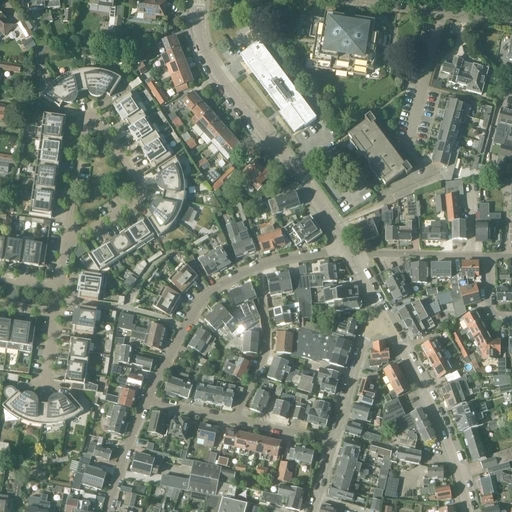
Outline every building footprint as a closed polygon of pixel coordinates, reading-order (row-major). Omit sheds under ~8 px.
[(27,0),(29,11),(46,9),(45,0),(20,0),(21,0),(25,0),(27,0)] [(45,0),(46,9),(60,7),(59,0),(45,0)] [(119,44),(123,17),(116,16),(116,5),(114,5),(114,0),(91,0),(91,4),(112,8),(110,17),(111,17),(110,22),(115,22),(111,43),(119,44)] [(165,17),(167,2),(152,0),(140,0),(140,2),(139,2),(138,9),(139,9),(138,13),(145,14),(145,18),(156,20),(157,16),(165,17)] [(72,10),(64,10),(64,22),(71,23),(72,10)] [(15,25),(0,12),(0,31),(5,36),(15,25)] [(347,23),(345,31),(343,31),(345,17),(326,14),(325,20),(313,18),(310,37),(316,38),(312,61),(318,62),(317,68),(367,76),(368,70),(374,71),(377,47),(383,48),(386,29),(374,27),(375,22),(356,19),(354,32),(351,32),(352,24),(352,23),(352,22),(351,22),(350,21),(349,21),(348,22),(347,22),(347,23)] [(29,17),(24,20),(31,30),(36,27),(29,17)] [(31,30),(24,20),(17,24),(23,34),(21,35),(25,40),(32,35),(30,31),(31,30)] [(167,53),(180,48),(176,36),(162,41),(167,53)] [(35,45),(31,39),(24,43),(28,50),(35,45)] [(316,119),(259,42),(241,56),(283,113),(281,115),(295,133),(304,126),(305,127),(316,119)] [(171,64),(185,59),(180,48),(167,53),(171,64)] [(171,78),(189,70),(185,59),(171,64),(167,66),(171,78)] [(481,95),(488,69),(471,64),(471,66),(464,65),(465,63),(462,63),(463,61),(455,59),(453,67),(445,65),(443,72),(451,74),(449,82),(468,87),(467,91),(481,95)] [(1,63),(0,67),(0,70),(20,73),(21,66),(1,63)] [(145,67),(139,71),(142,75),(148,71),(145,67)] [(83,92),(78,69),(78,71),(77,72),(70,74),(66,76),(60,79),(58,80),(57,78),(57,79),(74,102),(75,101),(75,100),(76,99),(76,98),(76,97),(76,96),(76,95),(75,95),(75,94),(77,93),(83,92)] [(95,97),(96,97),(101,69),(100,71),(99,71),(92,70),(88,70),(80,71),(79,71),(78,69),(83,92),(89,90),(91,91),(91,92),(91,93),(92,94),(92,95),(93,96),(94,97),(95,97)] [(101,69),(96,97),(97,97),(98,97),(99,97),(100,96),(101,96),(102,95),(102,94),(103,93),(105,93),(110,97),(122,79),(120,78),(113,75),(110,73),(102,71),(101,71),(101,69)] [(194,82),(189,70),(171,78),(177,93),(188,89),(187,85),(194,82)] [(152,77),(145,81),(148,85),(154,81),(152,77)] [(73,102),(74,102),(57,79),(58,80),(57,81),(51,86),(48,89),(44,95),(43,97),(60,108),(64,102),(66,101),(66,102),(67,103),(69,103),(70,103),(71,103),(72,103),(73,103),(73,102)] [(147,86),(160,106),(168,101),(154,81),(148,85),(147,86)] [(493,98),(496,89),(490,87),(487,96),(493,98)] [(116,109),(120,115),(137,104),(130,93),(115,103),(118,108),(116,109)] [(181,105),(184,103),(192,112),(202,102),(194,93),(189,97),(186,94),(178,101),(181,105)] [(447,105),(446,111),(463,115),(469,117),(472,106),(450,100),(449,105),(447,105)] [(211,111),(202,102),(192,112),(196,116),(190,121),(194,126),(200,121),(211,111)] [(126,120),(129,125),(144,114),(137,104),(120,115),(124,121),(126,120)] [(511,126),(511,112),(502,110),(499,123),(507,125),(511,126)] [(204,134),(219,120),(211,111),(200,121),(205,126),(201,130),(204,134)] [(444,121),(460,126),(463,115),(446,111),(444,116),(445,117),(444,121)] [(130,130),(134,136),(151,125),(144,114),(129,125),(132,129),(130,130)] [(367,121),(348,135),(352,140),(350,142),(362,157),(364,156),(371,166),(369,167),(380,182),(382,181),(386,186),(405,172),(407,175),(413,171),(407,163),(402,167),(371,126),(376,122),(371,114),(365,118),(367,121)] [(43,128),(62,130),(63,126),(65,126),(66,118),(45,115),(43,128)] [(172,121),(174,125),(181,121),(178,117),(172,121)] [(204,134),(212,143),(227,129),(219,120),(204,134)] [(181,121),(174,125),(177,129),(183,125),(181,121)] [(440,132),(457,136),(460,126),(444,121),(443,126),(442,126),(440,132)] [(139,141),(142,146),(158,135),(151,125),(134,136),(137,142),(139,141)] [(491,127),(485,152),(492,154),(492,155),(493,155),(499,156),(501,157),(508,159),(511,159),(511,141),(509,140),(511,134),(511,132),(510,130),(511,126),(507,125),(505,130),(491,127)] [(41,140),(63,143),(64,135),(61,135),(62,130),(43,128),(41,140)] [(227,129),(212,143),(211,143),(219,152),(224,148),(235,138),(227,129)] [(438,142),(454,146),(457,136),(440,132),(439,137),(440,138),(438,142)] [(143,152),(147,157),(165,146),(158,135),(142,146),(145,150),(143,152)] [(243,148),(235,138),(224,148),(219,152),(219,153),(227,162),(243,148)] [(39,153),(58,155),(59,151),(61,151),(63,143),(41,140),(39,153)] [(194,142),(188,146),(191,150),(197,146),(194,142)] [(460,148),(454,146),(438,142),(437,147),(436,147),(434,152),(451,157),(457,159),(460,148)] [(165,146),(147,157),(151,163),(153,162),(156,167),(172,157),(165,146)] [(443,166),(441,172),(442,175),(441,175),(444,180),(445,182),(451,181),(457,159),(451,157),(434,152),(433,158),(434,158),(433,163),(443,166)] [(37,165),(59,168),(60,160),(58,160),(58,155),(39,153),(37,165)] [(482,165),(479,177),(490,178),(491,176),(494,176),(493,177),(502,178),(508,159),(501,157),(499,156),(495,169),(482,165)] [(158,185),(186,179),(186,178),(184,179),(184,177),(182,170),(180,166),(177,160),(176,158),(158,169),(162,175),(162,177),(161,177),(160,178),(159,179),(158,180),(158,181),(158,182),(158,183),(158,184),(158,185)] [(196,165),(198,169),(208,163),(205,159),(196,165)] [(260,184),(269,176),(262,167),(261,168),(255,161),(247,169),(249,170),(245,173),(246,175),(245,177),(257,191),(262,187),(260,184)] [(9,164),(0,163),(0,172),(8,173),(9,164)] [(208,163),(198,169),(202,167),(204,171),(210,167),(208,163)] [(36,177),(55,180),(56,176),(58,176),(59,168),(37,165),(36,177)] [(219,180),(224,184),(225,185),(237,173),(232,168),(219,180)] [(214,171),(206,179),(212,185),(220,177),(214,171)] [(34,190),(55,193),(57,185),(54,185),(55,180),(36,177),(34,190)] [(186,179),(158,185),(159,187),(160,187),(160,188),(161,188),(163,189),(164,189),(165,191),(163,197),(186,202),(186,201),(184,201),(184,200),(185,192),(185,188),(185,181),(184,179),(186,179)] [(219,180),(211,188),(215,192),(224,184),(219,180)] [(452,240),(467,240),(467,222),(460,222),(457,195),(463,195),(462,181),(445,183),(449,223),(452,222),(452,240)] [(32,202),(51,205),(52,201),(54,201),(55,193),(34,190),(32,202)] [(274,215),(304,205),(302,199),(298,200),(295,192),(269,201),(274,215)] [(445,196),(435,197),(437,214),(447,213),(445,196)] [(186,202),(163,197),(162,203),(161,205),(160,204),(159,204),(157,204),(155,204),(154,205),(154,206),(153,207),(177,223),(176,221),(176,220),(178,218),(187,222),(192,210),(183,206),(184,203),(184,202),(186,202)] [(244,204),(246,210),(263,204),(261,198),(243,203),(244,204)] [(51,210),(51,205),(32,202),(30,215),(52,218),(53,210),(51,210)] [(408,218),(416,218),(415,203),(407,205),(408,218)] [(246,210),(244,204),(238,206),(243,222),(249,220),(246,210)] [(177,223),(153,207),(152,208),(152,209),(152,210),(152,211),(152,212),(153,213),(154,214),(154,215),(153,216),(148,220),(159,237),(161,236),(167,232),(170,229),(174,223),(175,222),(177,223)] [(399,241),(399,228),(392,228),(392,221),(393,221),(393,210),(388,212),(387,207),(382,209),(382,228),(387,228),(387,241),(399,241)] [(302,236),(316,226),(310,217),(296,227),(293,223),(284,229),(290,237),(295,233),(297,236),(300,233),(302,236)] [(372,219),(355,226),(353,227),(357,235),(358,234),(362,243),(378,236),(372,219)] [(136,228),(145,242),(155,236),(144,220),(138,223),(140,225),(136,228)] [(271,222),(266,224),(267,228),(269,234),(275,250),(285,246),(288,248),(291,247),(292,244),(285,235),(282,236),(280,230),(275,232),(273,227),(272,227),(271,222)] [(399,228),(399,241),(412,242),(412,223),(399,222),(399,228)] [(422,228),(422,241),(446,241),(446,235),(444,235),(444,228),(441,228),(441,222),(431,222),(431,228),(422,228)] [(490,222),(476,222),(476,242),(484,242),(484,243),(492,243),(492,235),(490,235),(490,223),(490,222)] [(269,234),(267,228),(266,224),(260,226),(261,230),(261,231),(262,236),(258,238),(263,253),(275,250),(269,234)] [(237,258),(247,255),(240,235),(238,230),(237,225),(230,227),(234,240),(235,240),(237,245),(233,246),(237,258)] [(295,233),(290,237),(296,247),(305,240),(308,244),(322,235),(316,226),(302,236),(300,233),(297,236),(295,233)] [(125,232),(136,248),(145,242),(136,228),(132,230),(131,228),(125,232)] [(240,235),(247,255),(255,252),(249,232),(248,232),(247,229),(245,228),(238,230),(240,235)] [(118,239),(127,254),(136,248),(125,232),(120,235),(121,237),(118,239)] [(223,237),(224,236),(222,232),(217,235),(221,244),(225,242),(223,237)] [(7,259),(10,241),(0,239),(0,260),(1,261),(2,259),(7,259)] [(107,243),(118,260),(127,254),(118,239),(114,242),(113,240),(107,243)] [(20,261),(22,243),(10,241),(7,259),(6,262),(20,264),(20,261)] [(32,265),(35,245),(22,243),(20,261),(25,262),(25,264),(32,265)] [(100,251),(109,266),(118,260),(107,243),(102,247),(103,249),(100,251)] [(35,245),(32,265),(39,266),(39,264),(45,265),(48,247),(35,245)] [(211,256),(220,271),(227,267),(226,266),(230,263),(221,247),(215,250),(217,253),(211,256)] [(100,275),(100,272),(109,266),(100,251),(96,254),(95,252),(89,255),(94,263),(93,265),(92,266),(89,269),(89,271),(88,273),(88,274),(100,275)] [(213,275),(220,271),(211,256),(205,259),(204,256),(198,260),(208,276),(212,274),(213,275)] [(479,261),(463,261),(463,274),(467,274),(467,278),(473,278),(473,274),(479,274),(479,261)] [(177,273),(192,287),(196,283),(194,281),(198,277),(193,273),(196,269),(189,262),(186,266),(184,265),(177,273)] [(411,284),(427,284),(427,264),(411,265),(411,284)] [(444,278),(450,278),(450,264),(431,264),(431,278),(440,278),(440,281),(444,281),(444,278)] [(309,289),(323,287),(323,283),(337,282),(336,272),(340,272),(340,265),(320,268),(321,276),(295,279),(296,290),(309,289)] [(410,274),(404,274),(402,275),(398,268),(391,271),(390,270),(382,274),(381,277),(385,284),(386,284),(395,302),(396,301),(397,304),(410,299),(414,298),(410,284),(410,274)] [(281,273),(277,274),(282,295),(293,292),(288,271),(287,272),(286,270),(282,271),(281,273)] [(80,285),(100,288),(105,289),(107,276),(100,275),(88,274),(88,273),(84,273),(83,279),(81,278),(80,285)] [(187,292),(192,287),(177,273),(169,281),(182,294),(186,290),(187,292)] [(271,297),(282,295),(277,274),(267,276),(271,297)] [(458,283),(460,289),(469,287),(467,281),(458,283)] [(250,284),(240,288),(256,323),(261,320),(253,301),(257,299),(250,284)] [(100,288),(80,285),(78,292),(81,293),(80,298),(98,301),(100,288)] [(460,290),(463,299),(464,306),(465,306),(480,301),(476,285),(469,287),(460,289),(460,290)] [(498,301),(511,302),(511,288),(503,288),(503,285),(500,285),(500,288),(498,288),(498,301)] [(329,303),(335,302),(359,300),(359,299),(357,287),(324,291),(325,303),(328,302),(329,303)] [(164,288),(159,297),(177,308),(180,302),(178,301),(181,297),(164,288)] [(237,307),(241,306),(245,316),(246,316),(247,318),(239,321),(244,332),(256,323),(240,288),(231,292),(237,307)] [(304,300),(311,305),(309,289),(296,290),(298,299),(304,299),(304,300)] [(464,306),(463,299),(460,290),(449,292),(451,300),(452,302),(457,319),(466,313),(465,306),(464,306)] [(439,306),(452,302),(451,300),(449,292),(438,294),(436,294),(437,301),(439,306)] [(174,313),(177,308),(159,297),(153,307),(170,316),(172,312),(174,313)] [(279,307),(284,306),(283,299),(273,301),(275,308),(279,307)] [(299,303),(298,303),(298,308),(299,314),(299,319),(305,318),(312,318),(311,305),(304,300),(304,299),(298,299),(299,303)] [(359,300),(335,302),(329,303),(329,306),(335,305),(335,312),(343,311),(344,314),(351,314),(351,310),(360,309),(362,306),(361,301),(359,300)] [(397,309),(408,329),(430,318),(440,312),(439,306),(437,301),(423,309),(419,301),(411,305),(410,302),(397,309)] [(223,302),(212,313),(227,329),(231,325),(233,326),(235,325),(232,322),(234,320),(225,311),(229,308),(223,302)] [(75,319),(95,322),(97,309),(79,307),(78,312),(76,312),(75,319)] [(274,310),(276,318),(299,314),(298,308),(290,309),(289,308),(274,310)] [(465,321),(469,328),(481,322),(474,310),(471,312),(472,314),(463,318),(459,320),(460,323),(465,321)] [(120,313),(118,328),(132,331),(134,332),(136,327),(136,326),(132,325),(134,316),(120,313)] [(205,319),(216,331),(219,329),(220,330),(219,331),(224,335),(229,330),(227,329),(212,313),(205,319)] [(300,328),(299,319),(299,314),(276,318),(277,327),(292,324),(293,326),(290,327),(290,332),(294,333),(301,333),(300,329),(300,328)] [(322,327),(320,335),(353,345),(359,322),(346,318),(345,320),(341,319),(338,331),(322,327)] [(430,318),(408,329),(413,339),(435,327),(430,318)] [(95,322),(75,319),(74,326),(76,326),(75,332),(93,335),(95,322)] [(0,348),(7,349),(11,323),(0,320),(0,348)] [(481,322),(469,328),(461,332),(462,335),(468,332),(469,334),(467,335),(470,340),(486,332),(481,322)] [(11,323),(7,349),(19,351),(23,324),(16,323),(16,326),(11,325),(11,323)] [(23,324),(19,351),(32,353),(36,329),(30,328),(30,325),(23,324)] [(147,335),(164,339),(165,335),(166,335),(167,331),(166,330),(166,328),(150,324),(148,330),(136,327),(134,332),(139,333),(147,335)] [(194,338),(213,349),(215,351),(216,349),(214,347),(215,345),(213,344),(216,340),(199,329),(194,338)] [(232,334),(235,338),(240,334),(242,333),(238,329),(232,334)] [(311,332),(300,329),(301,333),(294,333),(292,355),(291,355),(291,358),(304,359),(307,358),(316,363),(318,358),(330,361),(329,363),(345,368),(350,355),(308,342),(311,332)] [(225,338),(231,343),(231,342),(236,338),(235,338),(232,334),(229,330),(224,335),(226,337),(225,338)] [(236,338),(231,342),(258,345),(259,334),(257,334),(257,330),(250,330),(249,331),(249,334),(245,334),(245,339),(236,338)] [(163,343),(164,339),(147,335),(139,333),(134,332),(132,331),(130,338),(145,342),(144,346),(161,350),(161,349),(163,348),(164,344),(163,343)] [(292,355),(294,333),(290,332),(288,332),(288,335),(279,334),(277,353),(291,355),(292,355)] [(308,342),(350,355),(353,345),(320,335),(311,332),(308,342)] [(475,340),(479,348),(491,341),(486,332),(470,340),(471,342),(475,340)] [(422,347),(428,358),(441,351),(436,342),(442,338),(440,334),(434,338),(435,340),(422,347)] [(213,349),(194,338),(189,347),(205,357),(208,352),(210,354),(213,349)] [(72,350),(90,353),(91,342),(72,339),(71,345),(73,346),(72,350)] [(492,343),(491,341),(479,348),(476,349),(480,356),(482,356),(482,360),(497,360),(497,355),(500,355),(500,341),(495,341),(495,343),(492,343)] [(223,350),(230,352),(230,348),(244,349),(244,354),(258,354),(258,345),(231,342),(231,343),(223,350)] [(389,358),(388,347),(385,347),(384,343),(374,344),(374,349),(371,349),(372,354),(371,355),(372,367),(370,367),(371,373),(373,374),(377,372),(390,366),(388,363),(388,359),(389,358)] [(115,356),(113,365),(118,366),(119,362),(129,364),(132,348),(121,346),(121,347),(116,346),(115,353),(120,354),(119,357),(115,356)] [(90,353),(72,350),(72,355),(69,354),(69,361),(88,363),(90,353)] [(433,368),(447,361),(441,351),(428,358),(433,368)] [(227,363),(248,373),(251,365),(238,358),(233,356),(232,357),(228,355),(227,356),(223,362),(227,364),(227,363)] [(151,372),(153,360),(135,356),(133,364),(143,367),(142,371),(151,372)] [(275,358),(271,368),(285,373),(301,379),(302,375),(303,371),(301,370),(299,371),(299,372),(295,371),(287,368),(289,363),(275,358)] [(206,369),(210,363),(201,359),(198,364),(206,369)] [(475,360),(470,362),(475,371),(480,368),(475,360)] [(88,363),(69,361),(68,367),(70,367),(69,372),(87,374),(88,363)] [(447,361),(433,368),(439,379),(452,372),(447,361)] [(227,363),(227,364),(223,372),(243,382),(248,373),(227,363)] [(112,365),(111,373),(120,375),(122,367),(118,366),(113,365),(112,365)] [(391,383),(403,377),(396,365),(385,371),(391,383)] [(301,379),(285,373),(271,368),(268,377),(281,383),(283,380),(299,385),(300,385),(301,379)] [(321,369),(319,379),(338,384),(340,374),(321,369)] [(87,374),(69,372),(69,376),(66,376),(65,382),(73,383),(85,385),(84,391),(96,392),(97,392),(98,386),(87,383),(88,374),(87,374)] [(18,382),(19,375),(8,374),(7,377),(7,380),(18,382)] [(141,389),(144,377),(131,374),(129,380),(120,378),(119,383),(141,389)] [(204,402),(210,376),(205,375),(204,380),(203,386),(199,385),(195,400),(204,402)] [(335,394),(338,384),(319,379),(314,378),(302,375),(301,379),(300,385),(298,390),(311,394),(313,386),(312,386),(313,383),(323,386),(321,391),(335,394)] [(213,404),(217,389),(213,388),(214,382),(213,382),(214,378),(210,376),(204,402),(213,404)] [(461,393),(469,390),(466,381),(467,381),(465,376),(446,383),(448,387),(441,389),(444,398),(461,392),(461,393)] [(494,387),(499,387),(499,386),(511,385),(510,376),(494,377),(494,387)] [(398,396),(409,390),(403,377),(391,383),(394,390),(389,393),(393,399),(398,396)] [(177,388),(179,381),(180,379),(175,378),(175,379),(170,378),(165,392),(167,392),(167,395),(176,398),(177,395),(179,396),(181,390),(177,388)] [(182,382),(179,381),(177,388),(181,390),(179,396),(188,399),(192,385),(189,384),(190,381),(183,379),(182,382)] [(257,412),(269,382),(265,380),(261,391),(258,390),(250,409),(257,412)] [(374,383),(364,380),(363,380),(359,395),(364,397),(363,399),(362,398),(361,403),(373,406),(374,402),(373,402),(373,400),(376,392),(373,391),(374,387),(372,387),(374,383)] [(275,384),(269,382),(257,412),(264,415),(272,396),(268,394),(270,391),(269,390),(270,388),(273,389),(275,384)] [(222,406),(227,385),(222,384),(221,390),(217,389),(213,404),(222,406)] [(280,397),(284,386),(279,384),(274,395),(280,397)] [(227,385),(222,406),(231,408),(236,387),(227,385)] [(511,391),(511,388),(511,385),(499,386),(499,387),(500,396),(507,393),(506,393),(511,391)] [(20,422),(33,395),(32,395),(31,395),(29,395),(28,395),(27,396),(26,397),(25,398),(23,397),(19,392),(18,393),(15,390),(14,389),(13,388),(12,388),(11,388),(10,388),(9,388),(8,389),(7,389),(7,390),(6,391),(6,392),(5,392),(5,393),(5,394),(5,395),(5,396),(6,396),(6,397),(9,401),(3,406),(5,408),(10,413),(13,415),(20,419),(21,420),(20,421),(20,422)] [(133,409),(137,394),(122,390),(121,389),(119,398),(107,395),(106,401),(115,404),(118,405),(133,409)] [(461,392),(444,398),(448,408),(465,402),(463,397),(472,394),(471,390),(469,390),(461,393),(461,392)] [(101,400),(102,400),(103,393),(97,392),(96,392),(95,398),(96,399),(101,400)] [(309,395),(298,392),(296,397),(307,400),(309,395)] [(42,427),(43,427),(44,404),(38,404),(36,403),(36,402),(36,401),(36,400),(36,399),(35,398),(35,397),(34,396),(33,396),(33,395),(20,422),(21,422),(21,420),(23,421),(30,423),(34,424),(41,425),(42,425),(42,427)] [(56,397),(65,424),(66,424),(65,422),(66,422),(73,419),(76,417),(82,412),(84,411),(70,395),(65,400),(63,400),(62,399),(62,398),(61,397),(60,397),(59,397),(58,396),(56,397)] [(293,406),(295,398),(288,396),(286,403),(277,401),(273,415),(287,419),(291,405),(293,406)] [(65,424),(56,397),(55,397),(54,398),(53,399),(52,400),(52,401),(52,402),(52,403),(52,404),(50,405),(44,404),(43,427),(43,425),(44,425),(52,425),(56,425),(63,423),(64,422),(65,424)] [(382,428),(394,430),(408,432),(412,430),(417,427),(411,415),(406,417),(398,399),(392,402),(387,404),(385,405),(384,412),(383,417),(382,428)] [(316,410),(314,409),(314,411),(329,416),(332,406),(318,402),(316,410)] [(325,428),(329,416),(314,411),(314,409),(310,408),(310,406),(298,403),(294,419),(301,421),(304,411),(310,413),(307,423),(325,428)] [(455,421),(482,413),(487,411),(484,403),(476,406),(477,408),(472,410),(470,404),(452,410),(455,421)] [(371,423),(372,417),(368,416),(370,408),(356,404),(352,418),(371,423)] [(112,417),(125,421),(126,418),(128,419),(130,413),(128,412),(128,411),(110,406),(108,413),(113,414),(112,417)] [(411,415),(417,427),(418,429),(430,424),(423,409),(411,415)] [(149,432),(163,436),(165,425),(167,416),(154,413),(149,432)] [(482,413),(455,421),(459,432),(477,426),(475,421),(483,418),(482,413)] [(125,421),(112,417),(108,431),(122,435),(125,421)] [(186,440),(190,422),(179,419),(178,424),(172,423),(169,434),(175,435),(175,437),(186,440)] [(380,443),(382,437),(362,431),(364,424),(359,423),(358,425),(349,422),(346,433),(380,443)] [(488,425),(490,431),(502,427),(500,423),(496,424),(496,423),(488,425)] [(213,447),(217,428),(200,424),(197,439),(205,441),(204,445),(213,447)] [(414,432),(416,435),(417,434),(421,442),(424,441),(425,444),(437,438),(430,424),(418,429),(417,427),(412,430),(414,432)] [(464,433),(469,448),(482,444),(477,429),(464,433)] [(234,448),(238,432),(227,430),(223,445),(230,447),(228,452),(233,453),(234,448)] [(414,449),(415,449),(417,438),(416,435),(414,432),(412,430),(408,432),(394,430),(391,445),(400,447),(399,447),(414,450),(414,449)] [(243,455),(248,435),(238,432),(234,448),(240,449),(239,454),(243,455)] [(255,453),(259,437),(248,435),(243,455),(248,457),(249,451),(255,453)] [(265,460),(270,440),(259,437),(255,453),(262,454),(260,459),(265,460)] [(346,439),(344,448),(368,455),(378,458),(378,455),(384,457),(391,459),(393,447),(374,442),(370,441),(368,449),(362,447),(363,444),(346,439)] [(270,440),(265,460),(270,462),(271,456),(277,458),(281,442),(270,440)] [(0,443),(0,451),(8,453),(9,444),(0,443)] [(487,460),(482,444),(469,448),(473,462),(480,460),(483,470),(487,469),(489,474),(494,473),(510,469),(508,462),(511,461),(511,448),(494,454),(495,458),(487,460)] [(109,461),(112,451),(97,447),(96,448),(90,446),(88,453),(94,454),(94,456),(109,461)] [(296,450),(291,449),(289,459),(294,460),(295,460),(295,461),(296,463),(299,463),(301,462),(311,464),(314,450),(297,446),(296,450)] [(415,452),(415,449),(414,449),(414,450),(399,447),(399,448),(393,447),(391,459),(420,465),(423,453),(415,452)] [(341,456),(341,457),(357,462),(358,461),(365,463),(366,459),(368,455),(344,448),(341,456)] [(137,454),(135,462),(153,466),(154,461),(160,462),(163,463),(164,457),(168,458),(169,456),(150,451),(149,454),(148,455),(149,456),(149,457),(137,454)] [(211,453),(208,465),(214,466),(217,454),(211,453)] [(229,460),(219,457),(217,465),(227,467),(229,460)] [(338,467),(368,475),(369,472),(363,470),(364,466),(357,464),(357,462),(341,457),(340,459),(338,467)] [(389,465),(391,459),(384,457),(382,464),(389,465)] [(77,473),(104,481),(107,472),(89,467),(91,460),(81,458),(77,473)] [(162,467),(163,463),(160,462),(154,461),(153,466),(135,462),(132,473),(150,477),(151,473),(156,475),(157,474),(159,467),(162,467)] [(208,465),(194,462),(193,468),(190,481),(164,475),(162,486),(201,494),(207,495),(215,497),(219,482),(222,468),(214,466),(208,465)] [(281,462),(277,480),(290,484),(292,474),(288,473),(287,470),(288,464),(281,462)] [(335,476),(335,477),(351,482),(352,481),(359,483),(360,479),(364,480),(366,476),(367,476),(368,475),(338,467),(335,476)] [(428,467),(429,479),(443,479),(443,467),(428,467)] [(219,482),(233,485),(236,472),(229,470),(222,468),(219,482)] [(104,481),(77,473),(72,489),(79,490),(81,484),(101,490),(104,481)] [(495,485),(494,478),(494,473),(489,474),(490,478),(478,481),(479,488),(495,485)] [(349,491),(356,493),(357,490),(358,491),(359,486),(351,483),(351,482),(335,477),(335,478),(332,487),(349,491)] [(399,480),(389,478),(385,496),(395,499),(399,480)] [(511,481),(502,478),(501,482),(510,485),(508,491),(511,492),(511,481)] [(386,481),(379,479),(377,490),(383,491),(384,491),(386,481)] [(8,498),(1,497),(0,505),(0,511),(11,511),(13,499),(19,500),(22,481),(16,480),(14,494),(8,493),(8,498)] [(237,493),(239,487),(233,485),(219,482),(215,497),(219,498),(233,501),(251,505),(253,497),(248,496),(237,493)] [(498,494),(495,485),(479,488),(481,497),(480,498),(481,502),(482,502),(482,504),(493,502),(491,495),(498,494)] [(280,486),(278,495),(302,501),(304,491),(291,488),(280,486)] [(438,501),(451,498),(449,486),(436,489),(435,486),(420,489),(421,495),(429,493),(430,495),(436,494),(438,501)] [(239,487),(237,493),(248,496),(253,497),(260,499),(260,500),(277,505),(286,507),(286,508),(299,511),(302,501),(278,495),(278,496),(250,489),(239,487)] [(353,502),(356,493),(349,491),(332,487),(330,495),(353,502)] [(170,488),(167,497),(175,499),(178,490),(170,488)] [(381,501),(383,491),(377,490),(376,489),(373,499),(381,501)] [(507,492),(501,494),(502,502),(510,500),(509,493),(507,492)] [(97,496),(85,494),(84,495),(84,498),(83,501),(96,503),(96,502),(97,496)] [(204,507),(216,509),(219,498),(215,497),(207,495),(205,502),(204,507)] [(78,511),(78,507),(80,498),(69,496),(66,511),(76,511),(77,511),(78,511)] [(47,502),(46,502),(46,498),(41,497),(40,502),(39,507),(38,511),(49,511),(51,503),(46,503),(47,502)] [(249,511),(252,505),(251,505),(233,501),(219,498),(216,509),(214,511),(249,511)] [(28,511),(38,511),(39,507),(33,506),(34,503),(30,503),(28,511)]
